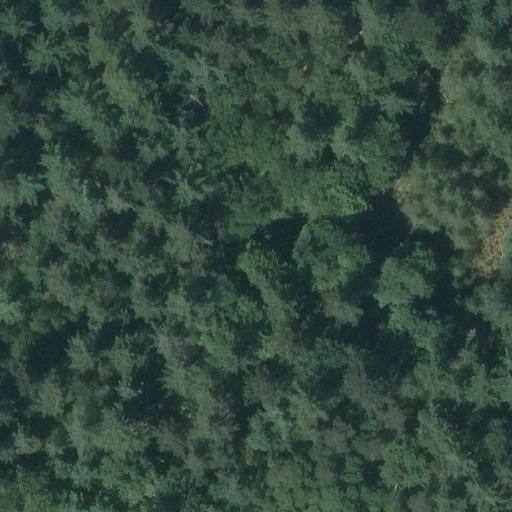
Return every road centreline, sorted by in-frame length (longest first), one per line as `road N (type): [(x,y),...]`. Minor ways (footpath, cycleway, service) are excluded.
road 1 (track): [(367,0),(149,427)]
road 2 (track): [(149,427),(24,465),(0,431)]
